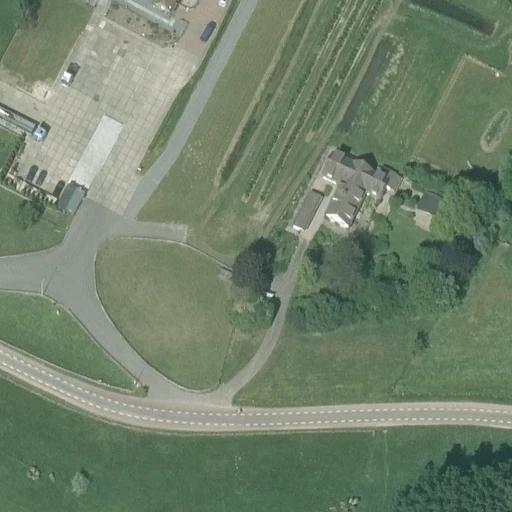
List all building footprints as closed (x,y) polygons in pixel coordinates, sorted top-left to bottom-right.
[(170,16),(178,0),(157,0),(153,8),(170,16)] [(383,172),(378,182),(371,178),(370,181),(344,168),(345,166),(332,159),(322,181),(340,190),(325,220),(347,231),(364,196),(379,203),(385,190),(395,195),(402,182),(383,172)] [(67,188),(55,209),(63,213),(74,192),(67,188)] [(75,191),(65,211),(73,216),(84,196),(75,191)] [(320,200),(310,195),(303,209),(313,214),(320,200)] [(447,207),(431,199),(423,216),(439,224),(447,207)]
